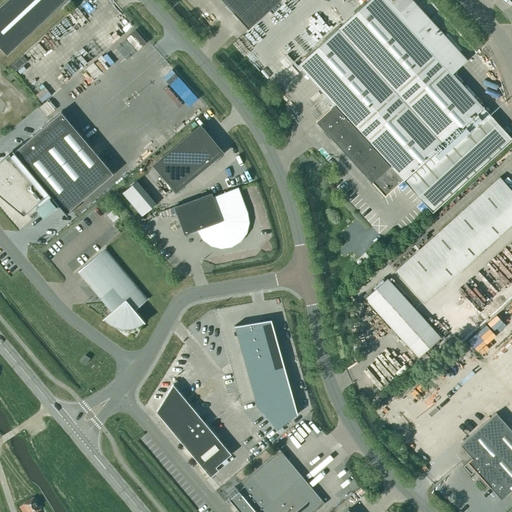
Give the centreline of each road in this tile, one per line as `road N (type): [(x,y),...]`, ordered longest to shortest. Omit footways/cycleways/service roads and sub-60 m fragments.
road 1 (unclassified): [(306,275),(293,211),(257,129),(145,0)]
road 2 (unclassified): [(428,511),(346,417),(327,378),(306,275)]
road 3 (unclassified): [(139,369),(189,297),(306,275)]
road 4 (unclassified): [(139,369),(65,315),(0,237)]
road 5 (unclassified): [(219,511),(118,393)]
